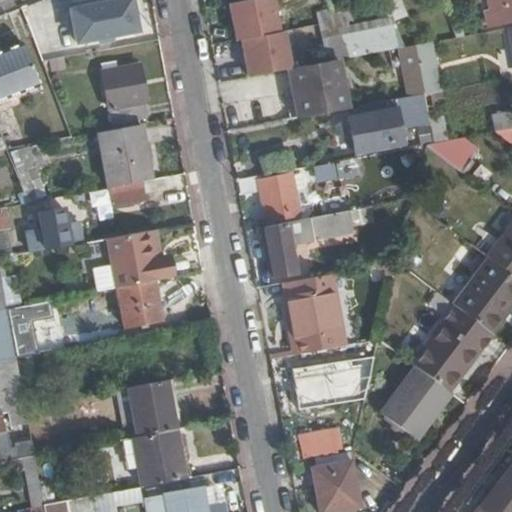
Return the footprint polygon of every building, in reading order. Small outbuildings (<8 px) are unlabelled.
[(385,0),(392,17),(394,20),(406,16),(399,0),(385,0)] [(511,0),(487,0),(490,14),(483,15),(486,30),(511,24),(511,0)] [(77,45),(138,34),(133,6),(114,10),(113,5),(71,13),(77,45)] [(352,60),(397,52),(405,50),(394,20),(392,17),(350,26),(344,7),(332,10),(352,60)] [(352,60),(332,10),(317,13),(325,38),(328,49),(331,64),(339,63),(352,60)] [(306,52),(301,30),(231,43),(234,60),(273,52),(274,59),(306,52)] [(426,98),(441,95),(445,94),(436,44),(416,48),(426,98)] [(0,53),(0,102),(39,87),(23,45),(0,53)] [(366,109),(426,98),(416,48),(405,50),(397,52),(403,80),(362,88),(366,109)] [(349,112),(366,109),(362,88),(403,80),(397,52),(352,60),(339,63),(349,112)] [(287,72),(297,122),(349,112),(339,63),(331,64),(287,72)] [(105,74),(111,110),(146,104),(149,104),(143,68),(105,74)] [(222,82),(229,123),(258,118),(255,99),(263,98),(265,113),(275,112),(272,93),(289,91),(286,72),(222,82)] [(433,134),(435,145),(450,143),(445,118),(440,119),(439,115),(436,115),(435,109),(444,107),(441,95),(426,98),(431,127),(433,134)] [(358,160),(408,151),(404,131),(431,127),(426,98),(366,109),(349,112),(358,160)] [(146,104),(111,110),(114,128),(149,122),(146,104)] [(511,115),(492,119),(495,134),(506,132),(511,130),(511,115)] [(53,123),(61,143),(75,141),(66,117),(53,123)] [(100,136),(111,190),(142,185),(153,183),(142,128),(100,136)] [(511,130),(506,132),(495,134),(505,142),(511,147),(511,130)] [(442,152),(462,168),(478,148),(459,133),(442,152)] [(416,149),(425,147),(435,145),(433,134),(414,138),(416,149)] [(9,153),(30,206),(50,202),(38,174),(46,171),(37,148),(9,153)] [(337,164),(317,168),(319,183),(339,179),(337,164)] [(261,183),(263,190),(268,222),(289,219),(288,213),(300,211),(294,177),(261,183)] [(473,184),(504,207),(509,200),(478,177),(473,184)] [(238,183),(240,194),(263,190),(261,183),(261,179),(238,183)] [(153,183),(142,185),(144,199),(170,194),(168,180),(153,183)] [(0,230),(11,228),(6,207),(0,208),(0,230)] [(30,236),(34,256),(40,255),(85,246),(81,225),(68,227),(66,213),(40,218),(43,233),(30,236)] [(351,215),(265,230),(274,280),(296,276),(291,246),(355,235),(351,215)] [(511,223),(486,258),(488,259),(511,276),(511,223)] [(157,233),(144,235),(149,261),(161,259),(157,233)] [(109,242),(119,291),(154,285),(166,282),(161,259),(149,261),(144,235),(109,242)] [(161,259),(166,282),(176,280),(171,257),(161,259)] [(511,276),(488,259),(454,305),(455,307),(492,333),(511,306),(511,276)] [(332,276),(284,285),(286,297),(297,357),(323,352),(346,348),(332,276)] [(365,285),(357,286),(356,276),(340,277),(343,305),(362,305),(361,296),(366,295),(365,285)] [(154,285),(119,291),(126,329),(162,322),(154,285)] [(280,298),(291,355),(292,358),(297,357),(286,297),(280,298)] [(455,307),(411,366),(416,369),(449,394),(493,335),(492,333),(455,307)] [(7,312),(16,361),(20,360),(31,358),(22,310),(7,312)] [(0,364),(16,361),(7,312),(0,313),(0,364)] [(379,342),(346,348),(323,352),(324,364),(295,368),(299,398),(368,388),(379,342)] [(31,358),(20,360),(27,402),(39,400),(31,358)] [(0,414),(8,413),(25,410),(16,361),(0,364),(0,414)] [(449,394),(416,369),(381,415),(417,442),(451,395),(449,394)] [(124,391),(133,442),(176,434),(167,383),(124,391)] [(24,461),(34,460),(25,410),(8,413),(11,428),(17,426),(24,461)] [(133,442),(141,489),(181,482),(177,459),(181,458),(176,434),(133,442)] [(33,509),(43,507),(34,460),(24,461),(33,509)] [(312,470),(319,511),(340,511),(361,508),(352,463),(312,470)] [(511,511),(511,467),(478,511),(511,511)] [(165,497),(168,511),(206,511),(202,490),(165,497)] [(96,511),(94,498),(43,507),(44,511),(96,511)]
